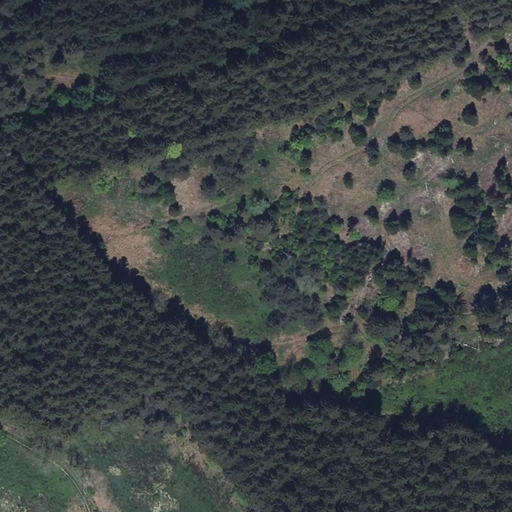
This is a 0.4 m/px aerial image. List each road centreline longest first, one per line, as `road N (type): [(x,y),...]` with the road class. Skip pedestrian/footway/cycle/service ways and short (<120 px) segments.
road 1 (track): [(0,134),(68,230),(138,302),(259,369),(420,422),(511,469)]
road 2 (track): [(0,414),(97,468),(114,511)]
